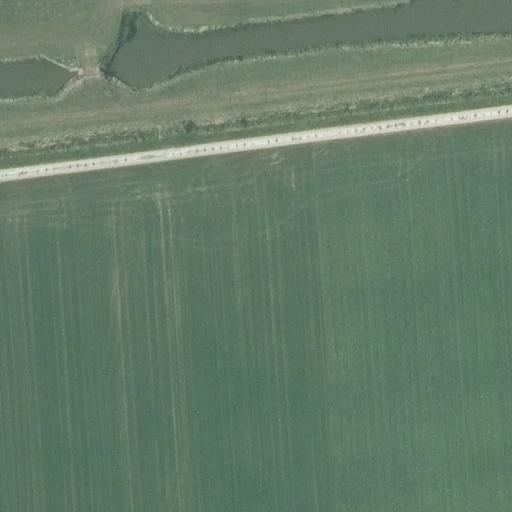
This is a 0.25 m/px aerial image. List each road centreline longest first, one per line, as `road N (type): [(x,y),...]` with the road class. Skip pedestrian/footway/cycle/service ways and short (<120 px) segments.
road 1 (track): [(0,179),(511,114)]
road 2 (track): [(0,129),(511,65)]
